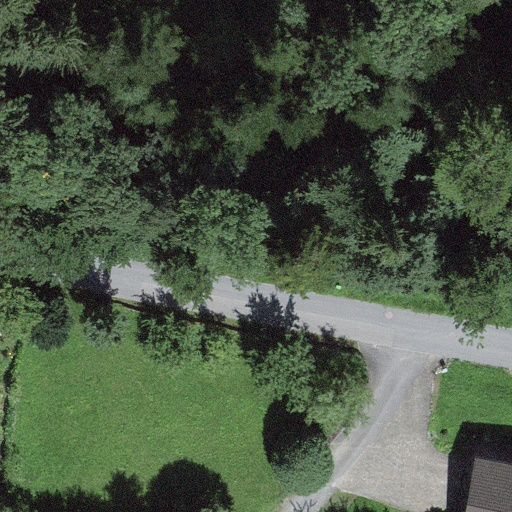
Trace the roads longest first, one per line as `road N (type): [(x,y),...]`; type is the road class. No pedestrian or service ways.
road 1 (track): [(421,339),(0,250)]
road 2 (track): [(421,339),(305,511)]
